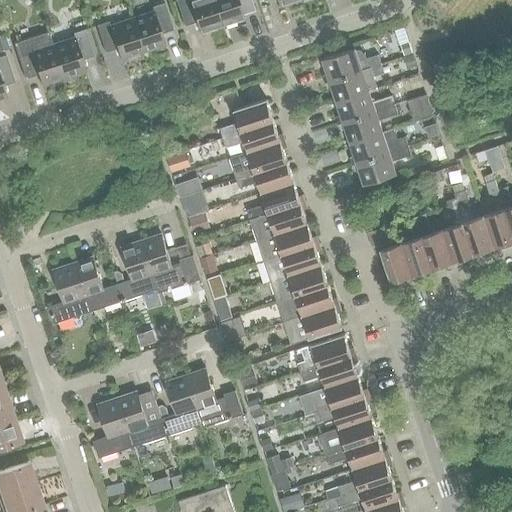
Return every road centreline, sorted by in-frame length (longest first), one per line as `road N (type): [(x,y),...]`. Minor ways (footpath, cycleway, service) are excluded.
road 1 (residential): [(0,140),(402,0)]
road 2 (residential): [(417,356),(386,314),(356,248),(331,232),(281,78)]
road 3 (residential): [(53,394),(223,335)]
road 4 (residential): [(7,259),(175,201)]
road 5 (tertiary): [(458,511),(420,397),(417,356)]
road 6 (residential): [(53,394),(7,259)]
road 7 (residential): [(93,511),(53,394)]
